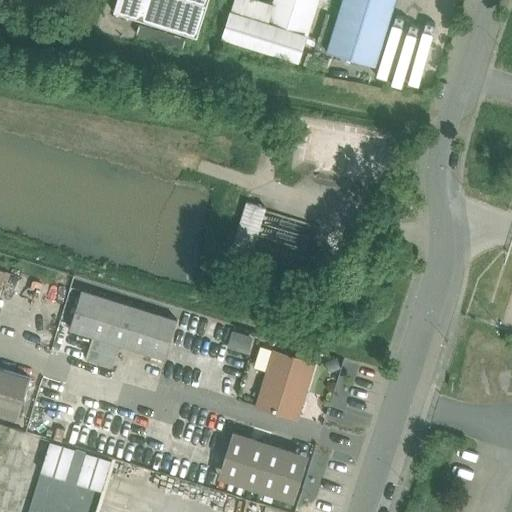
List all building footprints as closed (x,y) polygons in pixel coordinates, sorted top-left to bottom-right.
[(117,0),(114,12),(197,38),(208,0),(117,0)] [(275,0),(267,24),(231,13),(223,37),(299,60),(317,0),(275,0)] [(395,0),(343,0),(328,50),(375,65),(395,0)] [(247,201),(232,247),(252,253),(266,207),(247,201)] [(346,244),(347,240),(346,237),(344,233),(341,231),(337,231),(333,232),(330,234),(328,237),(327,240),(328,244),(330,247),(334,249),(337,250),(341,249),(344,247),(346,244)] [(177,320),(82,290),(70,328),(165,358),(177,320)] [(334,332),(324,329),(322,337),(331,340),(334,332)] [(119,345),(93,336),(86,359),(112,367),(119,345)] [(314,362),(275,350),(257,406),(297,418),(314,362)] [(31,377),(0,367),(0,410),(19,417),(31,377)] [(309,456),(233,431),(219,477),(295,501),(309,456)]
